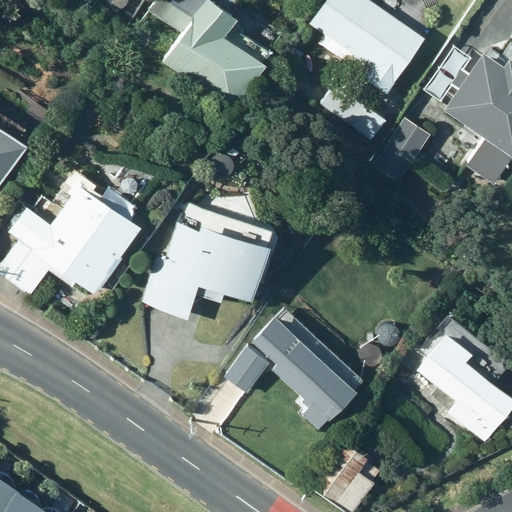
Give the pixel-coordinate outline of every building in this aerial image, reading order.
[(164,65),(232,111),(268,71),(226,43),(241,20),(210,0),(158,0),(149,14),(183,37),(164,65)] [(330,0),(311,27),(375,72),(368,83),(387,96),(425,42),(365,0),(330,0)] [(511,62),(505,71),(485,57),(470,78),(462,73),(452,87),(460,92),(445,114),(485,142),(467,168),(494,187),(511,162),(511,62)] [(336,87),(321,106),(366,145),(386,123),(368,107),(364,111),(336,87)] [(0,194),(33,154),(21,146),(25,139),(0,123),(0,194)] [(411,167),(431,137),(411,123),(390,153),(411,167)] [(119,264),(142,231),(129,221),(137,210),(111,192),(102,204),(79,188),(53,225),(28,208),(8,236),(17,242),(0,266),(0,277),(31,299),(49,273),(73,290),(77,284),(96,297),(111,275),(109,275),(118,263),(119,264)] [(253,307),(272,255),(203,230),(201,236),(179,227),(166,263),(157,259),(141,304),(188,322),(197,297),(222,306),(225,297),(253,307)] [(275,320),(252,345),(277,368),(273,372),(302,400),(303,416),(320,431),(358,398),(275,320)] [(448,340),(420,374),(457,405),(449,414),(486,446),(511,415),(511,403),(467,367),(473,360),(448,340)] [(247,396),(270,365),(248,349),(225,379),(247,396)] [(311,491),(339,511),(355,511),(376,485),(373,483),(381,472),(345,445),(311,491)] [(55,511),(0,473),(0,511),(55,511)]
